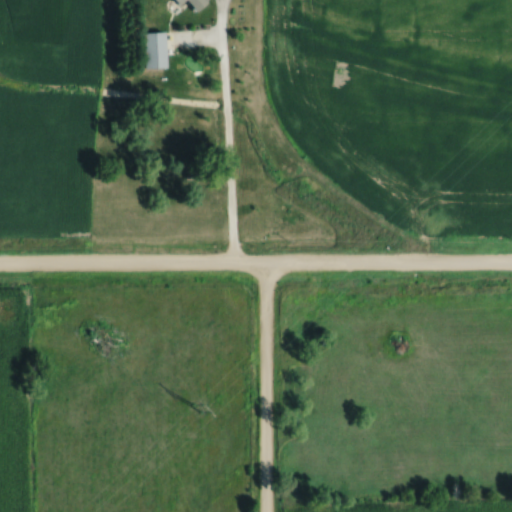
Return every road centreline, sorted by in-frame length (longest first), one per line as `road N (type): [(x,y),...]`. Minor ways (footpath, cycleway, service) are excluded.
road 1 (residential): [(0,263),(511,263)]
road 2 (residential): [(267,511),(267,263)]
